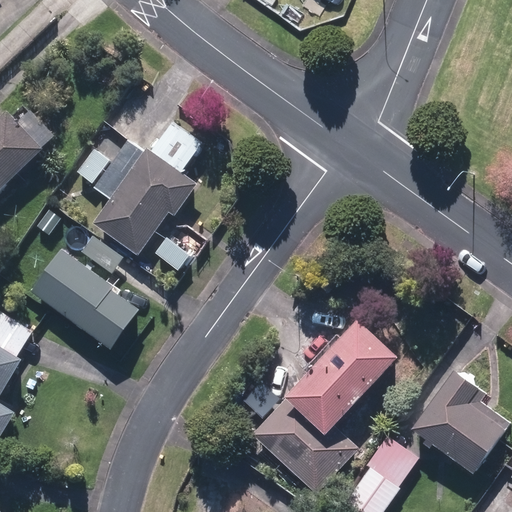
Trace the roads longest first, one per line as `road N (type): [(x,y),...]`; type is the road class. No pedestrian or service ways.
road 1 (residential): [(120,511),(165,397),(346,144)]
road 2 (residential): [(346,144),(155,0)]
road 3 (residential): [(511,263),(368,160)]
road 4 (residential): [(368,160),(429,0)]
